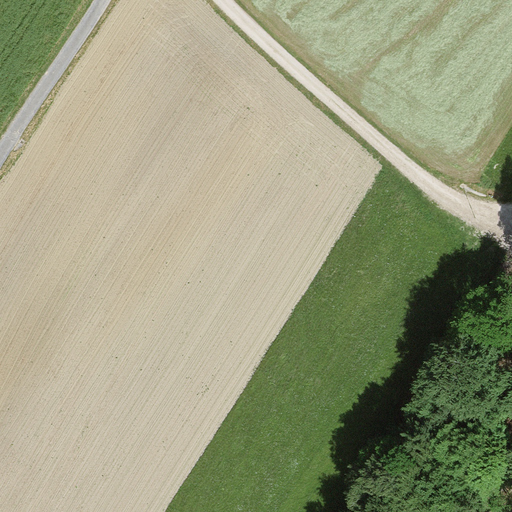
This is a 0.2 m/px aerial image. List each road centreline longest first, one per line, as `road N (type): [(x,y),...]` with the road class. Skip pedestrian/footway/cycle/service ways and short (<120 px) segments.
road 1 (track): [(511,218),(435,190),(223,0)]
road 2 (track): [(103,0),(0,158)]
road 3 (track): [(511,365),(505,220)]
